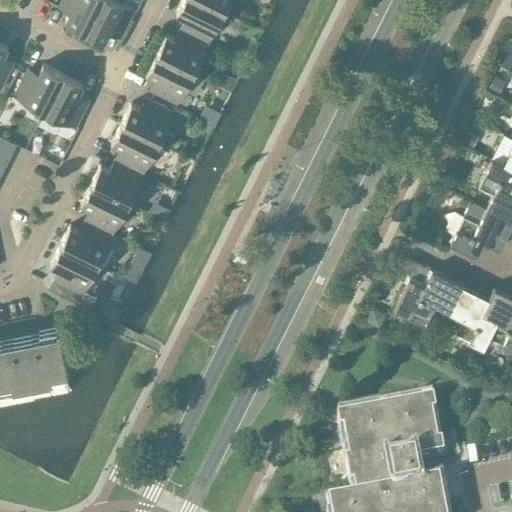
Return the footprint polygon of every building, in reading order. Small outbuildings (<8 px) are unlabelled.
[(59,0),(58,5),(68,10),(64,19),(84,29),(98,0),(59,0)] [(98,0),(84,29),(104,39),(109,31),(120,36),(134,7),(121,1),(119,0),(98,0)] [(201,0),(181,0),(175,11),(184,16),(179,26),(208,41),(214,28),(216,25),(222,24),(228,13),(223,11),(201,0)] [(201,0),(223,11),(228,13),(234,1),(232,0),(201,0)] [(165,32),(155,53),(193,71),(197,74),(203,62),(200,56),(202,53),(208,41),(179,26),(174,36),(165,32)] [(509,37),(497,62),(499,63),(511,68),(511,38),(509,37)] [(0,87),(14,59),(4,53),(8,45),(0,40),(0,87)] [(155,53),(145,72),(154,77),(148,88),(177,102),(184,89),(185,86),(192,85),(197,74),(193,71),(155,53)] [(27,65),(13,94),(26,101),(29,102),(30,109),(42,114),(63,72),(42,62),(38,71),(27,65)] [(63,72),(42,114),(53,120),(59,117),(62,119),(75,125),(90,96),(79,91),(83,82),(63,72)] [(495,74),(487,90),(497,95),(505,79),(495,74)] [(130,101),(120,122),(158,141),(162,143),(168,132),(165,125),(167,122),(173,109),(144,95),(139,106),(130,101)] [(120,122),(110,142),(119,146),(113,157),(142,171),(149,158),(150,155),(157,154),(162,143),(158,141),(120,122)] [(465,129),(460,140),(470,145),(475,134),(465,129)] [(16,143),(0,134),(0,148),(10,154),(16,143)] [(511,141),(502,162),(503,163),(502,164),(511,168),(511,183),(511,186),(511,141)] [(10,154),(0,148),(0,162),(5,165),(10,154)] [(100,162),(90,183),(127,201),(132,204),(138,192),(135,186),(136,183),(142,171),(113,157),(108,166),(100,162)] [(511,186),(511,183),(511,168),(502,164),(503,163),(502,162),(491,157),(478,184),(493,191),(485,206),(511,219),(511,186)] [(90,183),(80,202),(88,207),(83,217),(112,232),(118,219),(120,216),(126,215),(132,204),(127,201),(90,183)] [(499,246),(504,236),(511,220),(511,219),(485,206),(471,199),(457,227),(456,227),(449,240),(476,254),(484,239),(499,246)] [(166,205),(161,215),(164,217),(165,217),(170,207),(166,205)] [(69,223),(59,244),(102,265),(107,253),(104,247),(106,244),(112,232),(83,217),(78,227),(69,223)] [(59,244),(49,263),(58,267),(52,278),(82,293),(88,280),(90,277),(96,276),(102,265),(59,244)] [(406,280),(393,306),(424,322),(434,302),(448,309),(462,282),(461,282),(447,275),(435,269),(434,268),(431,267),(404,253),(394,274),(406,280)] [(462,282),(448,309),(450,310),(464,317),(456,332),(470,339),(482,345),(483,346),(488,335),(496,320),(480,312),(485,302),(488,296),(487,295),(475,289),(463,283),(462,282)] [(511,293),(493,284),(487,295),(488,296),(480,312),(496,320),(488,335),(511,346),(511,293)] [(371,307),(365,319),(377,325),(383,313),(371,307)] [(0,404),(71,391),(58,324),(56,324),(57,332),(0,343),(0,404)] [(442,511),(434,468),(423,470),(421,464),(437,461),(435,449),(437,448),(431,417),(429,417),(427,405),(341,421),(344,433),(342,433),(348,464),(352,489),(355,503),(327,508),(327,511),(442,511)]
